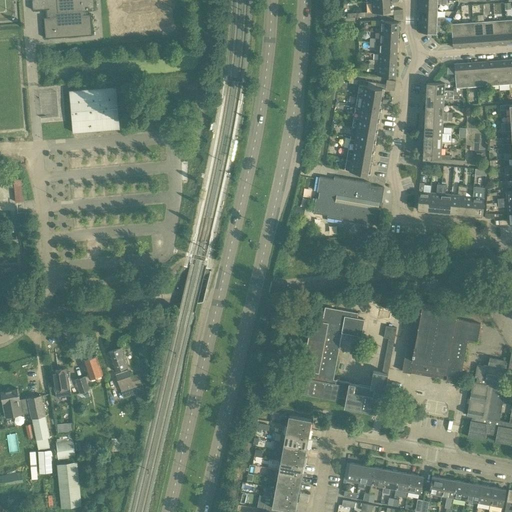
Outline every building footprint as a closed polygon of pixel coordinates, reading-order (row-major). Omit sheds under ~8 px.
[(32,0),(33,10),(46,9),(46,17),(44,17),(45,38),(93,35),(91,14),(87,14),(87,11),(95,10),(94,0),(32,0)] [(95,10),(87,11),(87,14),(91,14),(93,14),(93,17),(111,16),(112,34),(130,32),(131,43),(182,39),(178,0),(115,0),(116,9),(95,11),(95,10)] [(393,0),(373,0),(367,0),(367,11),(371,11),(375,11),(377,10),(383,10),(390,9),(394,9),(393,0)] [(447,4),(446,0),(419,0),(419,10),(437,10),(438,4),(447,4)] [(437,17),(437,10),(419,10),(419,20),(446,21),(446,17),(437,17)] [(508,43),(506,19),(495,20),(497,44),(508,43)] [(380,25),(380,31),(398,33),(398,21),(371,20),(371,24),(380,25)] [(446,26),(446,21),(419,20),(419,32),(437,32),(437,25),(446,26)] [(497,44),(495,20),(484,21),(486,45),(497,44)] [(486,45),(484,21),(473,22),(475,46),(486,45)] [(464,47),(462,22),(451,23),(453,47),(464,47)] [(475,46),(473,22),(462,22),(464,47),(475,46)] [(397,43),(398,33),(380,31),(380,38),(370,38),(370,42),(397,43)] [(397,54),(397,43),(370,42),(370,46),(379,46),(379,53),(397,54)] [(396,65),(397,54),(379,53),(378,60),(369,59),(369,63),(396,65)] [(510,83),(509,59),(498,60),(499,84),(510,83)] [(499,84),(498,60),(487,61),(489,85),(499,84)] [(489,85),(487,61),(476,62),(478,86),(489,85)] [(467,86),(465,62),(454,63),(456,87),(467,86)] [(478,86),(476,62),(465,62),(467,86),(478,86)] [(396,76),(396,65),(369,63),(369,67),(378,68),(378,75),(396,76)] [(426,82),(426,93),(453,95),(453,91),(444,90),(445,83),(426,82)] [(362,84),(359,84),(357,95),(383,99),(384,98),(385,88),(381,88),(375,87),(368,85),(362,84)] [(72,132),(101,130),(120,128),(117,88),(69,91),(72,132)] [(453,99),(453,95),(426,93),(425,104),(444,105),(444,99),(453,99)] [(355,105),(381,110),(383,101),(383,99),(357,95),(355,105)] [(510,109),(510,115),(511,115),(511,103),(500,105),(500,109),(510,109)] [(443,112),(444,105),(425,104),(425,115),(452,116),(452,112),(443,112)] [(379,120),(381,110),(355,105),(353,116),(379,120)] [(452,120),(452,116),(425,115),(424,126),(442,127),(443,120),(452,120)] [(511,125),(511,115),(510,115),(511,122),(501,122),(502,127),(511,125)] [(378,131),(379,120),(353,116),(352,126),(378,131)] [(511,136),(511,125),(502,127),(502,131),(511,130),(511,137),(511,136)] [(376,141),(378,131),(352,126),(350,137),(376,141)] [(442,133),(442,127),(424,126),(424,136),(451,138),(451,133),(442,133)] [(451,142),(451,138),(424,136),(423,147),(441,148),(442,141),(451,142)] [(511,147),(511,136),(511,137),(511,139),(511,143),(503,144),(503,148),(511,147)] [(374,152),(376,141),(350,137),(348,148),(374,152)] [(441,154),(441,148),(423,147),(423,158),(450,159),(450,155),(441,154)] [(372,163),(374,152),(348,148),(346,158),(372,163)] [(370,174),(372,163),(346,158),(344,169),(370,174)] [(382,202),(382,201),(384,187),(370,184),(370,182),(334,176),(334,178),(319,176),(317,191),(319,191),(318,197),(316,197),(313,212),(327,215),(327,217),(342,220),(343,217),(349,218),(348,221),(363,223),(364,221),(378,223),(381,208),(378,208),(379,202),(382,202)] [(14,180),(16,202),(23,201),(21,179),(14,180)] [(428,210),(430,192),(423,191),(424,182),(419,182),(417,209),(428,210)] [(439,211),(441,184),(437,183),(436,193),(430,192),(428,210),(439,211)] [(449,212),(451,194),(445,193),(446,184),(441,184),(439,211),(449,212)] [(460,213),(463,186),(459,185),(458,195),(451,194),(449,212),(460,213)] [(471,214),(473,196),(466,195),(467,186),(463,186),(460,213),(471,214)] [(473,196),(471,214),(482,215),(484,190),(484,189),(475,188),(473,189),(473,196)] [(511,201),(511,190),(506,191),(507,197),(498,198),(498,203),(511,201)] [(511,212),(511,201),(498,203),(498,206),(507,206),(508,213),(511,212)] [(19,236),(26,235),(24,212),(17,213),(19,236)] [(511,223),(511,212),(508,213),(508,219),(499,219),(500,224),(511,223)] [(459,381),(462,368),(468,339),(477,340),(481,323),(455,318),(457,309),(423,303),(419,321),(412,320),(402,370),(459,381)] [(358,313),(325,307),(322,322),(311,319),(302,370),(305,371),(304,378),(300,377),(297,393),(336,400),(337,396),(346,398),(345,403),(344,406),(375,412),(378,396),(383,397),(388,372),(373,370),(370,386),(333,379),(342,332),(361,335),(364,318),(357,317),(358,313)] [(386,325),(384,336),(394,338),(395,335),(396,326),(386,325)] [(122,347),(108,352),(115,371),(128,366),(122,347)] [(511,349),(511,350),(510,362),(506,361),(507,360),(489,356),(488,366),(478,364),(475,377),(477,377),(476,381),(473,381),(469,400),(467,414),(477,416),(476,421),(471,420),(468,436),(485,439),(486,432),(497,434),(495,441),(511,443),(511,349)] [(97,356),(84,360),(90,379),(103,375),(97,356)] [(68,378),(66,369),(52,371),(57,397),(71,395),(68,377),(68,378)] [(130,370),(116,375),(122,391),(124,391),(124,392),(133,388),(135,387),(136,386),(138,392),(146,389),(141,373),(132,377),(130,370)] [(85,377),(76,380),(81,393),(90,389),(85,377)] [(28,398),(21,400),(18,388),(1,392),(3,403),(7,418),(31,412),(28,398)] [(46,415),(42,395),(28,398),(31,412),(32,418),(33,418),(39,450),(50,447),(48,437),(50,436),(46,416),(46,415)] [(287,415),(285,424),(311,429),(313,419),(287,415)] [(74,421),(58,422),(59,431),(74,430),(74,421)] [(310,438),(311,429),(285,424),(284,434),(310,438)] [(17,433),(8,434),(10,450),(19,449),(17,433)] [(308,448),(310,438),(284,434),(282,443),(308,448)] [(57,442),(59,459),(76,457),(74,440),(57,442)] [(307,457),(308,448),(282,443),(280,452),(307,457)] [(261,463),(263,450),(256,449),(254,462),(261,463)] [(51,450),(38,451),(40,473),(52,472),(51,450)] [(36,451),(30,451),(32,479),(38,478),(36,451)] [(305,465),(307,457),(280,452),(279,460),(305,465)] [(305,465),(279,460),(277,470),(303,475),(305,465)] [(75,461),(55,462),(60,507),(80,504),(75,461)] [(359,481),(362,465),(350,462),(347,479),(359,481)] [(372,484),(375,467),(362,465),(359,481),(358,486),(364,487),(365,483),(372,484)] [(384,486),(387,469),(375,467),(372,484),(384,486)] [(399,472),(387,469),(384,486),(383,492),(389,494),(390,487),(396,488),(399,472)] [(302,483),(303,475),(277,470),(275,479),(302,483)] [(0,475),(0,486),(23,482),(21,471),(0,475)] [(409,491),(412,474),(399,472),(396,488),(409,491)] [(424,476),(412,474),(409,491),(421,493),(424,476)] [(442,495),(445,478),(432,475),(429,492),(442,495)] [(454,497),(457,480),(445,478),(442,495),(454,497)] [(300,493),(302,483),(275,479),(274,487),(300,493)] [(466,499),(469,482),(457,480),(454,497),(466,499)] [(479,501),(482,485),(469,482),(466,499),(479,501)] [(491,504),(494,487),(482,485),(479,501),(491,504)] [(300,493),(274,487),(270,487),(269,496),(272,497),(299,502),(300,493)] [(506,489),(494,487),(491,504),(503,506),(506,489)] [(297,511),(299,502),(272,497),(270,506),(273,507),(281,508),(283,508),(297,511)]
